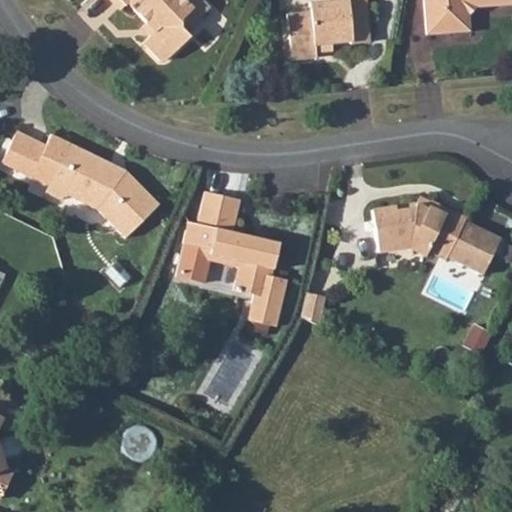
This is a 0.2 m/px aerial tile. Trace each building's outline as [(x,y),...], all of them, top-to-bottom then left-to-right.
[(182,0),(106,0),(119,13),(127,4),(156,34),(141,48),(153,61),(169,65),(190,43),(187,39),(181,33),(182,21),(192,9),(182,0)] [(331,0),(332,2),(313,3),(313,12),(291,14),(294,61),(322,58),(321,44),(351,40),(352,44),(375,41),(372,0),(331,0)] [(511,0),(424,0),(423,3),(425,34),(470,31),(470,15),(464,15),(464,5),(474,5),(475,8),(511,5),(511,0)] [(53,180),(54,177),(73,185),(67,198),(101,213),(127,239),(160,204),(127,170),(123,176),(112,170),(114,165),(70,145),(52,137),(47,147),(17,134),(3,166),(30,180),(34,172),(53,180)] [(183,245),(177,275),(205,281),(212,253),(242,260),(236,287),(258,292),(251,317),(279,325),(290,278),(274,275),(280,243),(235,231),(240,203),(206,194),(198,226),(187,223),(182,245),(183,245)] [(423,204),(379,208),(384,250),(417,247),(435,254),(438,248),(456,256),(457,253),(494,269),(510,232),(473,216),(474,214),(441,200),(437,210),(423,204)] [(309,293),(303,319),(326,330),(333,298),(309,293)] [(0,398),(0,418),(8,402),(0,398)] [(11,436),(0,440),(0,460),(0,462),(17,456),(20,452),(22,447),(20,441),(16,438),(11,436)] [(0,493),(10,472),(3,468),(0,462),(0,460),(0,493)]
